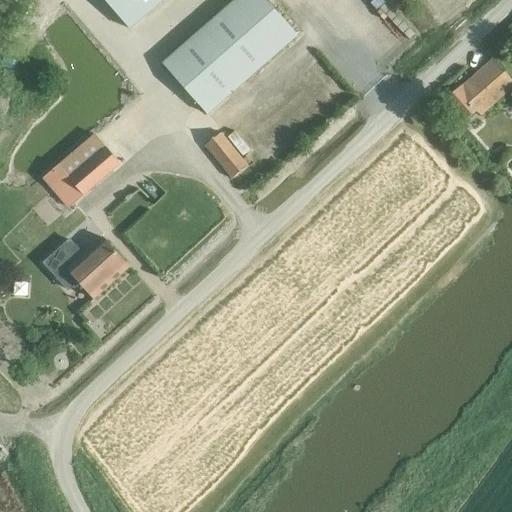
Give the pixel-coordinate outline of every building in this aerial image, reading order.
[(104,0),(130,29),(163,0),(104,0)] [(210,117),(299,35),(266,0),(234,0),(163,65),(210,117)] [(511,88),(511,81),(493,59),(461,88),(460,87),(445,100),(465,122),(476,112),(481,116),(511,88)] [(233,179),(248,166),(222,133),(207,146),(233,179)] [(93,136),(49,173),(41,180),(68,210),(119,167),(93,136)] [(70,239),(43,264),(68,292),(79,282),(94,300),(130,268),(103,238),(84,256),(70,239)]
